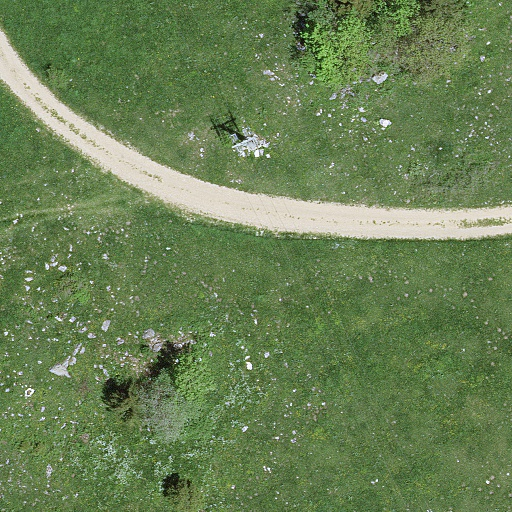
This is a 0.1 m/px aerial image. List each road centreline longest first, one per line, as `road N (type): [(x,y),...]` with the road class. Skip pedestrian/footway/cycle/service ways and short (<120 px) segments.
road 1 (track): [(175,191),(302,217),(511,221)]
road 2 (track): [(175,191),(12,71),(0,51)]
road 3 (track): [(0,250),(175,191)]
